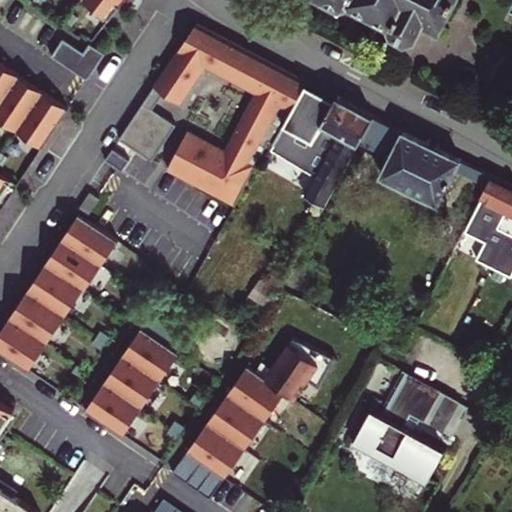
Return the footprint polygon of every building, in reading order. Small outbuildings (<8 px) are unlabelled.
[(121,0),(88,0),(109,16),(121,0)] [(378,16),(386,0),(331,0),(342,5),(350,1),(378,16)] [(386,0),(378,16),(393,24),(398,35),(406,40),(413,37),(423,21),(439,28),(454,0),(386,0)] [(302,95),(313,78),(202,20),(159,83),(185,100),(211,62),(262,89),(230,147),(193,127),(173,165),(238,199),(257,163),(259,160),(272,136),(278,139),(280,136),(299,104),(298,103),(303,96),(302,95)] [(53,56),(86,78),(98,60),(65,38),(53,56)] [(511,46),(500,41),(493,53),(511,62),(511,46)] [(511,62),(493,53),(490,52),(477,77),(503,90),(511,72),(511,62)] [(0,100),(19,71),(0,58),(0,100)] [(43,88),(19,71),(0,100),(0,115),(17,127),(43,88)] [(299,104),(280,136),(324,160),(303,198),(307,201),(298,218),(313,225),(360,140),(376,111),(313,78),(302,95),(303,96),(298,103),(299,104)] [(68,105),(43,88),(17,127),(42,144),(68,105)] [(148,99),(124,135),(156,157),(181,121),(148,99)] [(404,126),(376,111),(360,140),(390,155),(404,126)] [(404,126),(390,155),(381,173),(442,203),(465,157),(404,126)] [(134,156),(117,145),(109,156),(119,163),(126,168),(134,156)] [(0,168),(0,193),(11,176),(0,168)] [(511,228),(511,182),(495,174),(466,230),(485,240),(475,258),(492,267),(511,228)] [(79,215),(86,220),(96,205),(92,202),(87,199),(76,214),(79,215)] [(99,270),(116,246),(75,220),(59,245),(99,270)] [(511,228),(492,267),(511,277),(511,228)] [(83,293),(99,270),(59,245),(44,268),(82,292),(83,293)] [(65,318),(82,292),(44,268),(27,293),(65,318)] [(48,343),(65,318),(27,293),(11,317),(48,343)] [(153,312),(140,331),(179,354),(191,337),(153,312)] [(0,348),(30,369),(48,343),(11,317),(0,332),(0,348)] [(161,381),(179,354),(140,331),(122,357),(161,381)] [(269,376),(269,377),(289,391),(299,398),(312,379),(324,386),(342,356),(298,335),(275,368),(265,361),(259,369),(269,376)] [(144,406),(161,381),(122,357),(106,381),(144,406)] [(252,364),(231,394),(269,419),(289,391),(269,377),(269,376),(259,369),(252,364)] [(382,413),(375,409),(357,443),(429,484),(448,450),(405,426),(412,414),(455,438),(472,408),(406,370),(382,413)] [(125,434),(144,406),(106,381),(87,408),(125,434)] [(231,394),(212,422),(249,447),(269,419),(231,394)] [(42,511),(14,493),(0,483),(0,443),(4,438),(0,435),(0,431),(15,408),(0,398),(0,511),(42,511)] [(212,422),(192,450),(229,476),(249,447),(212,422)] [(229,476),(192,450),(176,472),(215,499),(230,478),(230,477),(229,476)] [(188,511),(170,499),(160,511),(188,511)]
